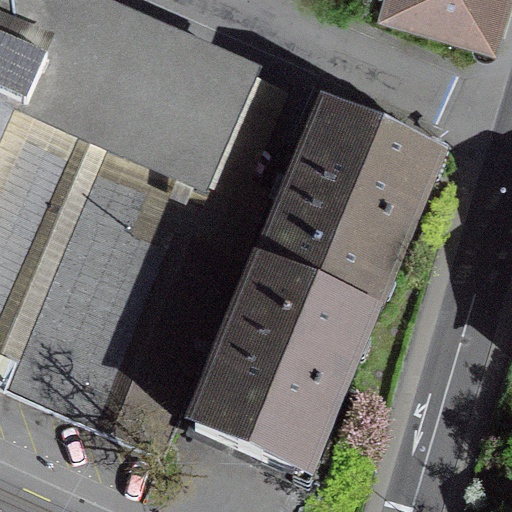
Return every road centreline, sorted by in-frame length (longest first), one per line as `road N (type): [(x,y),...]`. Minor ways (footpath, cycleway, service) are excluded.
road 1 (tertiary): [(511,169),(413,511)]
road 2 (residential): [(511,128),(215,0)]
